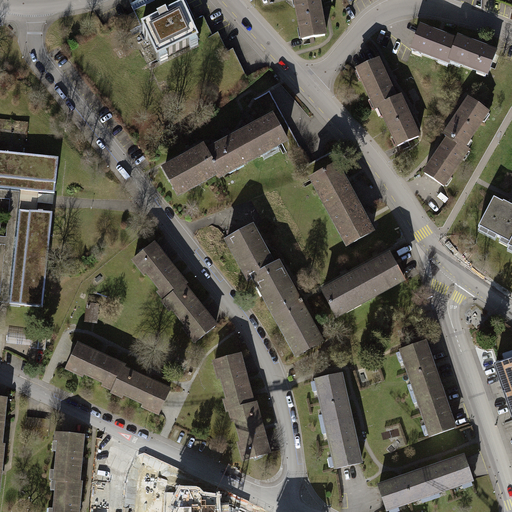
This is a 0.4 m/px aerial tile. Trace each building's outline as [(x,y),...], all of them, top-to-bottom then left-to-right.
[(137,0),(129,4),(142,30),(157,62),(197,43),(218,35),(206,21),(201,14),(194,18),(186,5),(184,0),(137,0)] [(293,0),(302,41),(328,36),(320,0),(293,0)] [(410,53),(449,67),(451,63),(458,44),(418,30),(410,53)] [(451,63),(491,77),(499,54),(459,40),(458,44),(451,63)] [(358,73),(376,111),(379,110),(398,101),(380,63),(358,73)] [(379,110),(397,148),(419,138),(402,99),(398,101),(379,110)] [(468,102),(446,138),(449,140),(466,151),(489,115),(468,102)] [(239,136),(254,163),(287,145),(272,118),(239,136)] [(221,182),(254,163),(239,136),(205,155),(218,177),(221,182)] [(449,140),(426,176),(447,189),(470,153),(466,151),(449,140)] [(163,172),(178,199),(218,177),(205,155),(203,150),(163,172)] [(57,158),(0,152),(0,186),(54,191),(57,158)] [(312,181),(329,215),(357,202),(338,167),(312,181)] [(54,191),(0,186),(0,198),(10,199),(6,237),(0,236),(0,244),(5,245),(0,293),(0,302),(10,304),(20,209),(37,211),(38,204),(53,206),(54,191)] [(511,239),(511,206),(495,198),(479,227),(510,243),(511,239)] [(374,235),(357,202),(329,215),(347,249),(374,235)] [(10,304),(42,307),(52,212),(37,211),(20,209),(10,304)] [(274,268),(252,228),(224,243),(247,283),(252,280),(274,268)] [(132,263),(164,305),(184,290),(186,288),(154,246),(132,263)] [(357,275),(370,301),(404,283),(390,257),(357,275)] [(274,320),(302,306),(279,265),(274,268),(252,280),(274,320)] [(337,319),(370,301),(357,275),(323,293),(337,319)] [(162,307),(194,349),(216,332),(184,290),(164,305),(162,307)] [(302,306),(274,320),(296,360),(324,345),(302,306)] [(32,335),(31,348),(45,350),(47,336),(32,335)] [(414,394),(441,386),(426,342),(400,351),(414,394)] [(64,372),(112,394),(123,372),(124,369),(76,347),(64,372)] [(230,413),(254,407),(240,356),(214,363),(227,414),(230,413)] [(511,363),(498,368),(511,411),(511,363)] [(111,397),(159,418),(171,393),(123,372),(112,394),(111,397)] [(313,380),(323,425),(351,419),(341,374),(313,380)] [(441,386),(414,394),(429,437),(456,428),(441,386)] [(244,464),(271,457),(257,406),(254,407),(230,413),(244,464)] [(351,419),(323,425),(333,471),(361,465),(351,419)] [(50,422),(27,420),(25,437),(49,439),(50,422)] [(85,439),(55,436),(53,454),(56,454),(54,474),(51,473),(50,483),(52,483),(81,486),(85,439)] [(466,456),(422,471),(431,496),(475,482),(466,456)] [(387,511),(431,496),(422,471),(378,486),(387,511)] [(167,511),(169,479),(140,477),(139,489),(138,511),(167,511)] [(81,486),(52,483),(51,493),(54,493),(52,511),(49,511),(79,511),(82,486),(81,486)] [(177,511),(215,511),(216,500),(181,492),(174,507),(179,509),(177,511)]
